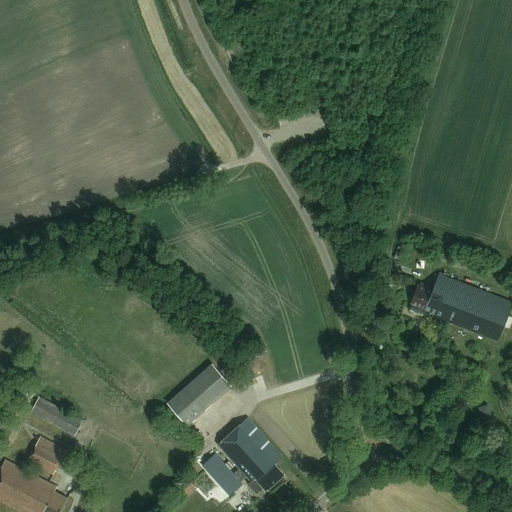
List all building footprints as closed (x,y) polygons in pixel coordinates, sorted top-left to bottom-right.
[(400,259),(403,247),(397,245),(394,257),(400,259)] [(409,311),(423,317),(424,313),(498,342),(511,306),(511,302),(439,274),(434,288),(421,283),(420,286),(418,285),(411,303),(413,303),(409,311)] [(35,351),(45,341),(39,335),(29,346),(35,351)] [(19,366),(27,370),(31,363),(23,359),(19,366)] [(187,426),(232,386),(212,364),(167,404),(187,426)] [(73,437),(82,421),(39,397),(30,413),(73,437)] [(218,445),(239,470),(234,475),(216,455),(203,466),(230,496),(243,485),(241,483),(247,478),(251,483),(248,485),(257,495),(264,488),(267,491),(284,476),(274,465),(282,458),(248,419),(218,445)] [(52,475),(63,454),(37,440),(26,461),(52,475)] [(43,511),(58,511),(65,499),(53,493),(55,487),(4,461),(0,468),(0,503),(17,511),(42,511),(43,511)] [(191,482),(188,478),(178,487),(182,491),(191,482)]
